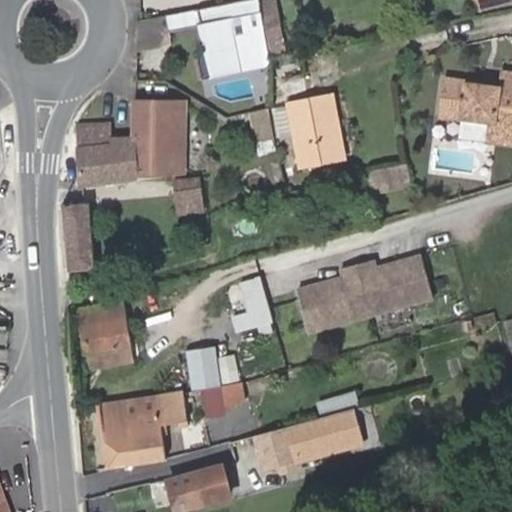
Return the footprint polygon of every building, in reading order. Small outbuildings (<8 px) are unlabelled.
[(258,2),(257,0),(240,0),(207,7),(196,10),(198,26),(202,49),(195,51),(199,78),(268,63),(268,60),(265,44),(264,36),(260,13),(258,2)] [(275,0),(266,0),(258,2),(260,13),(277,10),(275,0)] [(196,10),(140,21),(135,22),(134,49),(170,43),(170,30),(198,26),(196,10)] [(277,10),(260,13),(264,36),(281,32),(277,10)] [(281,32),(264,36),(265,44),(283,40),(281,32)] [(511,140),(511,73),(500,72),(498,84),(443,78),(439,114),(488,120),(485,137),(511,140)] [(300,167),(342,158),(330,97),(288,105),(300,167)] [(134,138),(137,177),(137,178),(185,174),(182,119),(185,118),(184,101),(134,105),(133,129),(134,138)] [(258,139),(277,136),(271,106),(252,110),(258,139)] [(79,185),(137,177),(134,138),(108,139),(107,125),(76,126),(79,184),(79,185)] [(376,191),(414,183),(409,161),(371,170),(376,191)] [(182,200),(201,198),(199,179),(180,181),(182,200)] [(182,200),(183,215),(203,213),(201,198),(182,200)] [(92,266),(86,203),(80,204),(63,206),(69,264),(69,268),(92,266)] [(346,274),(300,287),(312,329),(435,294),(423,252),(377,265),(375,256),(343,265),(346,274)] [(239,330),(278,321),(268,272),(244,277),(251,309),(236,312),(239,330)] [(242,282),(229,285),(234,310),(248,307),(242,282)] [(78,310),(86,355),(129,346),(121,302),(78,310)] [(129,346),(86,355),(89,368),(131,360),(129,346)] [(498,403),(511,399),(511,389),(506,367),(489,371),(498,403)] [(230,393),(228,383),(202,387),(206,412),(224,409),(221,394),(230,393)] [(326,409),(361,403),(359,391),(323,398),(326,409)] [(155,397),(154,395),(99,405),(109,469),(164,460),(158,425),(185,420),(181,393),(155,397)] [(256,436),(266,469),(275,467),(277,474),(298,468),(296,461),(364,441),(354,408),(287,428),(256,436)] [(169,481),(177,511),(225,497),(228,497),(219,466),(217,467),(169,481)] [(103,494),(104,511),(156,511),(155,491),(103,494)]
